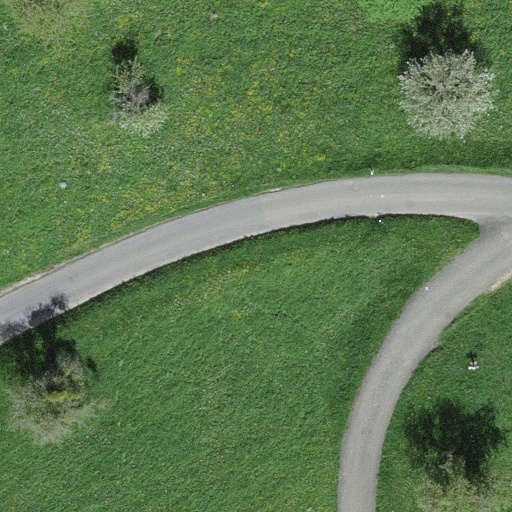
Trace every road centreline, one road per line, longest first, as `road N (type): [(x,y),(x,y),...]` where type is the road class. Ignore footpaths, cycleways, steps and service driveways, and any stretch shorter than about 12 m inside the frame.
road 1 (tertiary): [(0,321),(129,256),(267,208),(398,193),(511,196)]
road 2 (track): [(356,511),(380,384),(422,320),(511,238)]
